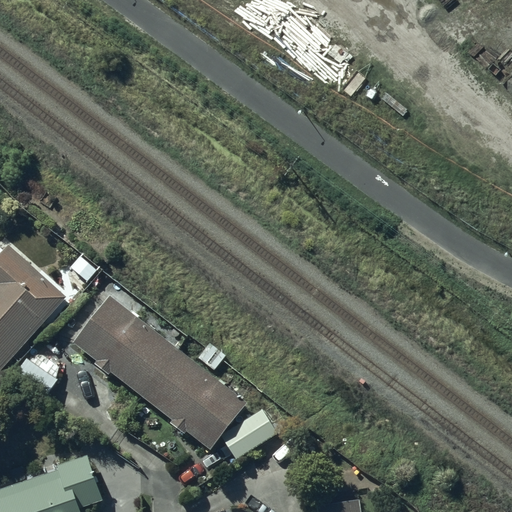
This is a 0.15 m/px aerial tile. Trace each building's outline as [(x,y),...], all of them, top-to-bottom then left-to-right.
[(0,366),(13,352),(20,359),(45,331),(38,325),(68,291),(11,239),(0,251),(0,366)] [(190,426),(212,443),(248,397),(113,291),(77,338),(98,355),(96,357),(111,369),(113,366),(173,414),(172,416),(188,429),(190,426)] [(46,397),(60,376),(27,355),(14,377),(46,397)] [(265,406),(223,432),(238,455),(280,429),(265,406)] [(0,511),(85,511),(83,502),(103,495),(87,450),(58,460),(60,464),(0,484),(0,511)] [(364,511),(362,493),(320,499),(321,511),(245,511),(246,510),(235,511),(364,511)]
